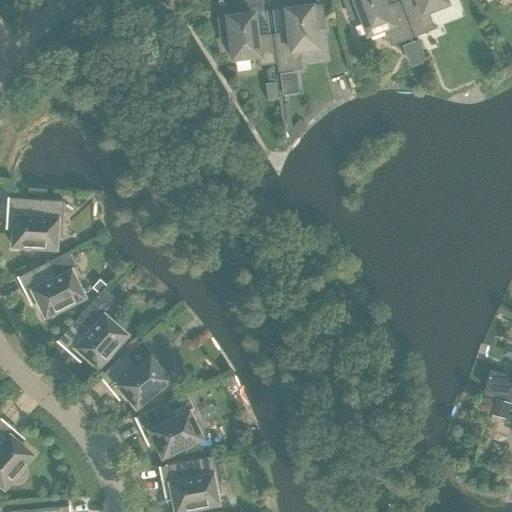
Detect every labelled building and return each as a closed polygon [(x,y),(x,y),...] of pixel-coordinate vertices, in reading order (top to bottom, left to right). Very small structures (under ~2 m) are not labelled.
[(352,20),(359,17),(367,37),(385,30),(390,45),(409,38),(398,5),(385,10),(381,0),(343,0),(346,7),(347,7),(352,20)] [(410,0),(402,3),(415,36),(428,31),(422,16),(446,7),(444,0),(410,0)] [(288,35),(275,37),(279,71),(299,69),(298,53),(317,50),(314,29),(323,28),(321,15),(322,14),(321,7),(303,9),(285,11),(288,35)] [(259,65),(273,63),(270,37),(256,39),(253,15),(236,18),(236,17),(218,19),(219,27),(220,27),(221,41),(230,40),(232,61),(258,58),(259,65)] [(296,74),(280,76),(282,95),(298,94),(296,74)] [(276,84),(266,85),(267,101),(278,100),(276,84)] [(300,120),(288,135),(294,140),(306,124),(300,120)] [(8,199),(7,199),(6,213),(7,213),(15,213),(13,247),(55,250),(55,240),(61,240),(64,202),(8,199)] [(69,253),(49,263),(17,278),(16,278),(20,285),(23,291),(23,290),(30,287),(45,318),(83,299),(70,273),(57,280),(56,277),(76,267),(69,253)] [(100,280),(92,289),(99,295),(104,288),(106,286),(100,280)] [(56,342),(56,343),(61,347),(66,352),(67,351),(72,346),(97,368),(125,337),(104,318),(95,329),(91,326),(116,299),(104,288),(99,295),(57,342),(56,342)] [(98,378),(107,388),(108,388),(114,383),(136,409),(173,378),(142,342),(99,377),(98,378)] [(509,399),(511,389),(511,378),(490,372),(484,391),(509,399)] [(135,419),(134,419),(140,432),(141,431),(148,428),(162,459),(206,438),(193,412),(196,411),(188,394),(135,419)] [(11,429),(0,419),(0,485),(4,489),(31,457),(5,435),(10,429),(11,429)] [(159,468),(158,468),(161,482),(163,482),(164,487),(162,488),(165,502),(173,501),(175,511),(182,511),(217,505),(215,495),(221,494),(213,457),(159,468)]
